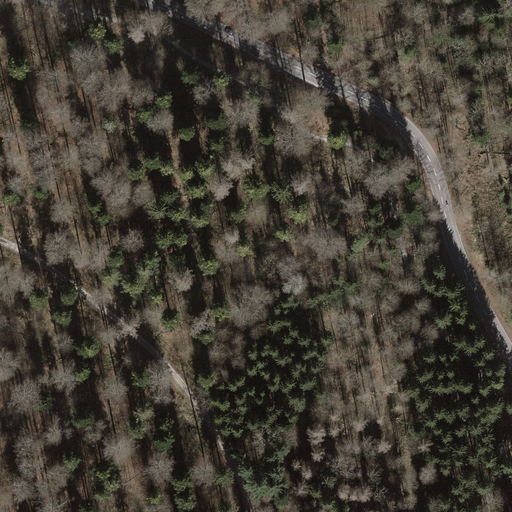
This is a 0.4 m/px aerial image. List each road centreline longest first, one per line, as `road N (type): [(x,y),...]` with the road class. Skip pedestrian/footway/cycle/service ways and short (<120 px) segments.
road 1 (tertiary): [(511,358),(471,286),(434,170),(392,114),(156,0)]
road 2 (track): [(0,239),(101,306),(166,365),(227,453),(253,511)]
